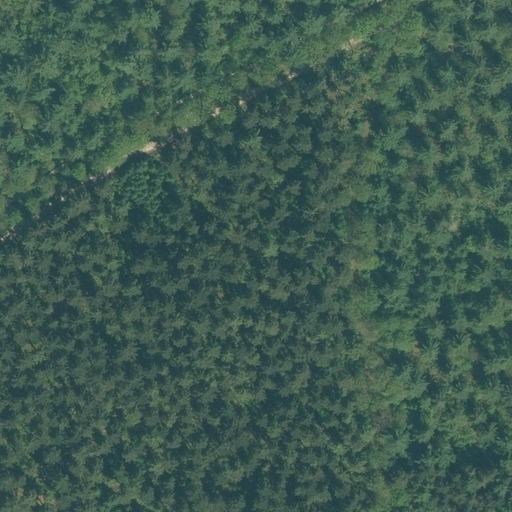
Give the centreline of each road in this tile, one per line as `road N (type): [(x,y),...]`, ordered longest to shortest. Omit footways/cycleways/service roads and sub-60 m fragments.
road 1 (track): [(384,511),(361,381),(351,211),(370,94),(406,4)]
road 2 (track): [(405,0),(120,155),(0,231)]
